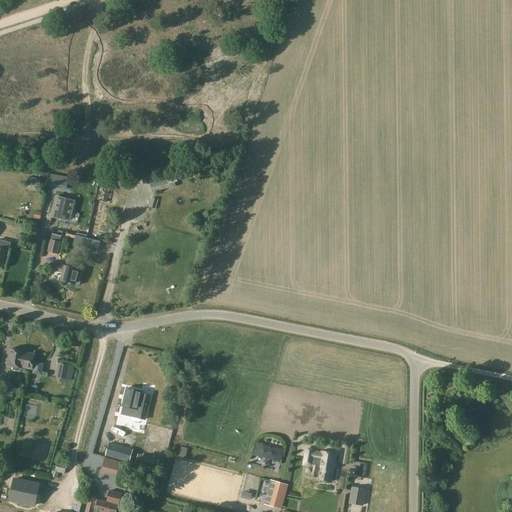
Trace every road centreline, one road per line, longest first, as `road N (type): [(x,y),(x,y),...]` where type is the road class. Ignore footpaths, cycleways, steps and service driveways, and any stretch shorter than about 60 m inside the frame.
road 1 (unclassified): [(414,511),(416,359),(199,314),(97,328),(0,305)]
road 2 (track): [(84,162),(83,62),(100,0)]
